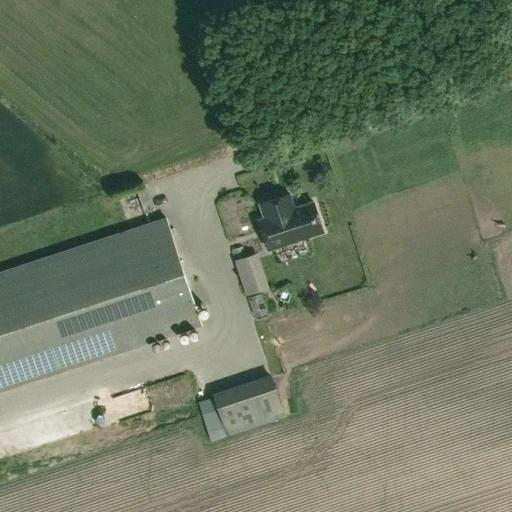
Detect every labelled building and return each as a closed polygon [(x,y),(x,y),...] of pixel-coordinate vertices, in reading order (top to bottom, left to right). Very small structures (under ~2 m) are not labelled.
[(255,206),(269,250),(300,240),(297,233),(322,225),(312,194),(287,202),(285,196),(255,206)] [(0,384),(205,316),(170,209),(0,265),(0,384)] [(269,288),(258,253),(235,261),(246,295),(269,288)] [(174,403),(203,395),(197,376),(168,384),(174,403)] [(25,451),(102,433),(96,409),(20,428),(25,451)]
